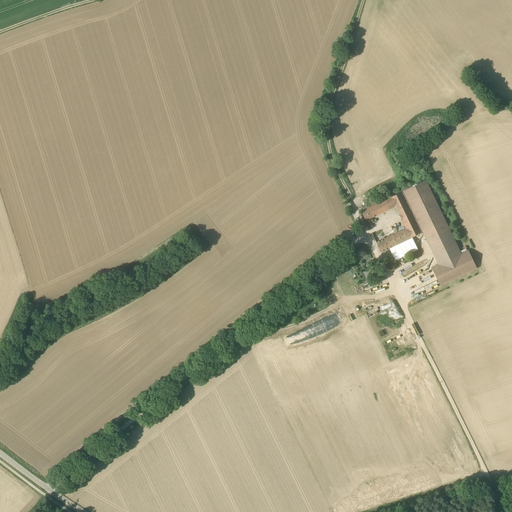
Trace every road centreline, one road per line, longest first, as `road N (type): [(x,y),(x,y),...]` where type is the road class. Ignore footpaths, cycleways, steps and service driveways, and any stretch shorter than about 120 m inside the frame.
road 1 (track): [(365,235),(50,490)]
road 2 (track): [(505,511),(365,235)]
road 3 (track): [(365,235),(328,145),(327,122),(360,0)]
